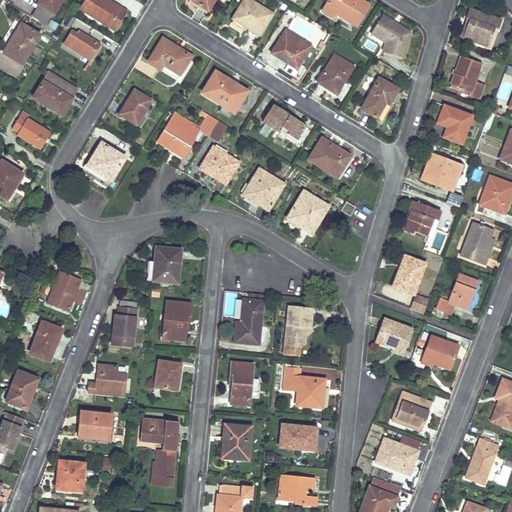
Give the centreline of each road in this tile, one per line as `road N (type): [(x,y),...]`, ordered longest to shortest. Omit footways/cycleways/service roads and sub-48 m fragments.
road 1 (residential): [(12,511),(122,228)]
road 2 (residential): [(217,217),(189,511)]
road 3 (residential): [(156,11),(58,161),(57,189),(75,222),(122,228)]
road 4 (residential): [(399,161),(156,11)]
road 5 (residential): [(415,511),(511,267)]
road 6 (residential): [(338,511),(359,290)]
road 7 (residential): [(217,217),(255,225),(359,290)]
road 8 (residential): [(399,161),(439,24)]
road 9 (residential): [(359,290),(399,161)]
